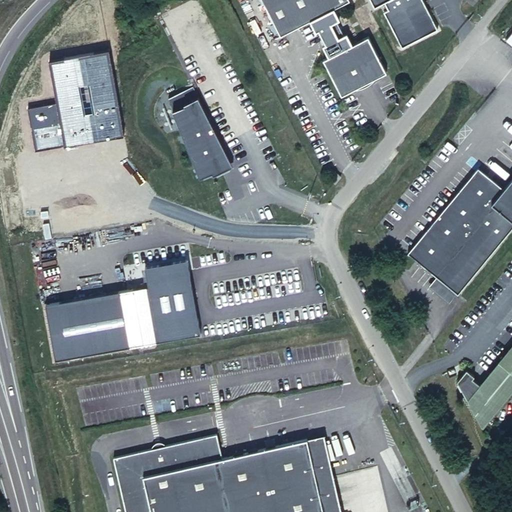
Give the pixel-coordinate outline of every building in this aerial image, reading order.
[(349,0),(261,0),(281,37),(313,20),(331,56),(323,60),(342,97),(387,74),(369,37),(351,46),(333,11),(350,2),(349,0)] [(371,0),(375,6),(384,2),(388,10),(383,12),(402,49),(438,30),(435,23),(429,12),(424,14),(421,6),(425,4),(423,0),(371,0)] [(51,60),(58,102),(65,146),(122,136),(108,51),(51,60)] [(204,109),(193,88),(170,99),(200,179),(213,173),(214,176),(234,168),(212,124),(205,109),(204,109)] [(35,150),(65,146),(58,102),(28,107),(35,150)] [(478,169),(408,255),(437,278),(458,296),(511,230),(511,179),(504,190),(478,169)] [(340,178),(336,175),(330,182),(334,185),(340,178)] [(148,286),(46,305),(55,360),(201,334),(187,260),(145,267),(148,286)] [(458,296),(437,278),(429,288),(450,306),(458,296)] [(511,346),(499,363),(511,373),(511,346)] [(474,377),(467,371),(457,383),(483,428),(511,391),(511,373),(499,363),(480,386),(472,379),(474,377)] [(216,433),(113,456),(125,511),(323,511),(307,438),(222,457),(216,433)] [(341,511),(324,434),(307,438),(323,511),(341,511)]
